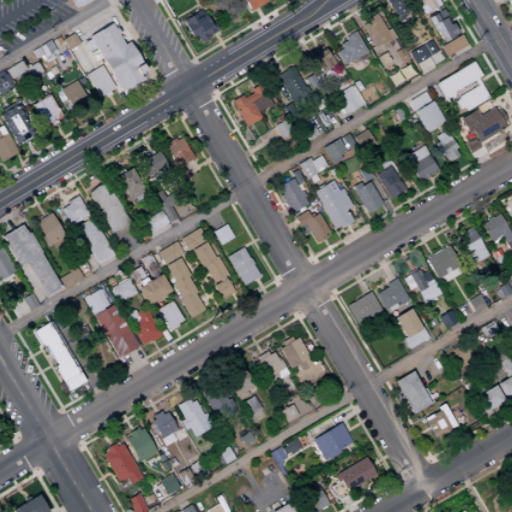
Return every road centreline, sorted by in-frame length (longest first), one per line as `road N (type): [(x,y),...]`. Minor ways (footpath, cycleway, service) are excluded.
road 1 (residential): [(185,89),(421,487)]
road 2 (residential): [(166,369),(511,162)]
road 3 (tertiary): [(0,199),(185,89)]
road 4 (tertiary): [(0,361),(89,511)]
road 5 (tertiary): [(185,89),(334,0)]
road 6 (residential): [(380,511),(511,433)]
